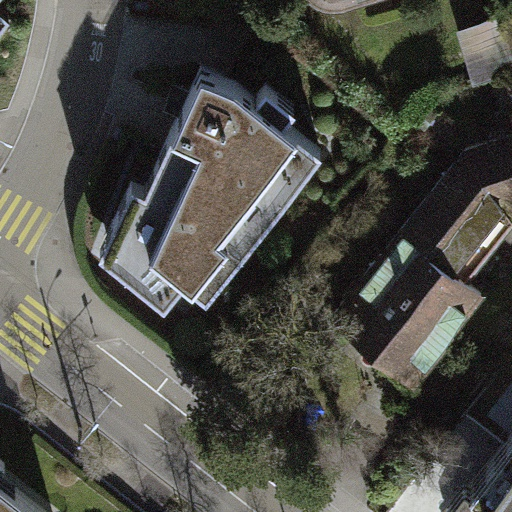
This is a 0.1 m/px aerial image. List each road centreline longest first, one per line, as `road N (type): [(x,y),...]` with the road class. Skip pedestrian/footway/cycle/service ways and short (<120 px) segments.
road 1 (residential): [(0,309),(254,511)]
road 2 (residential): [(96,0),(74,108),(0,240)]
